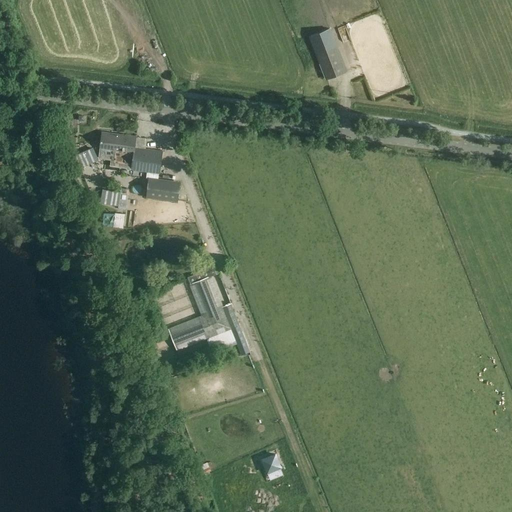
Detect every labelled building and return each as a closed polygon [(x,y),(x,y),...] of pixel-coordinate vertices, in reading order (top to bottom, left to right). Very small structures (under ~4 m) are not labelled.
[(336,47),(335,48),(331,36),(313,43),(327,79),(346,72),(336,47)] [(159,173),(163,151),(135,147),(136,136),(102,132),(100,149),(133,154),(131,170),(159,173)] [(180,182),(148,178),(146,197),(178,201),(180,182)] [(113,249),(121,246),(119,240),(111,244),(113,249)] [(201,315),(168,328),(177,350),(232,328),(229,322),(237,319),(231,303),(223,306),(211,275),(189,284),(201,315)] [(276,450),(261,457),(267,471),(283,465),(276,450)]
